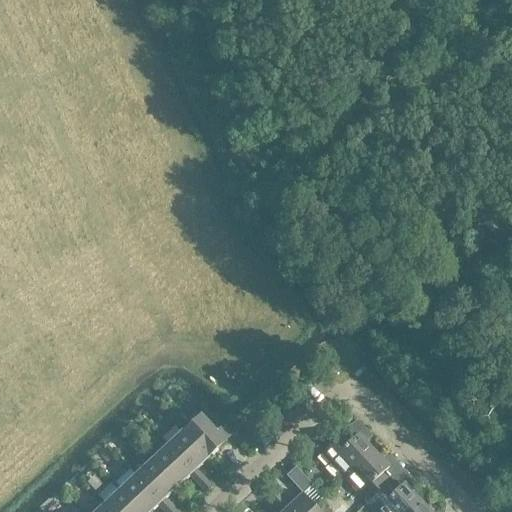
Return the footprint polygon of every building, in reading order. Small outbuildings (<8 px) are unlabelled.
[(216,431),(201,414),(184,430),(208,456),(231,435),(222,426),(216,431)] [(351,440),(338,426),(316,447),(322,453),(329,461),(345,478),(374,451),(358,434),(351,440)] [(184,430),(168,445),(192,471),(196,468),(208,456),(184,430)] [(192,471),(168,445),(152,460),(177,486),(189,475),(198,484),(204,477),(196,468),(192,471)] [(374,451),(345,478),(360,494),(362,493),(369,501),(390,481),(383,474),(389,467),(374,451)] [(161,501),(164,498),(177,486),(152,460),(136,475),(161,501)] [(296,467),(286,475),(304,494),(313,485),(296,467)] [(161,501),(136,475),(120,489),(141,511),(148,511),(158,504),(164,511),(167,511),(172,507),(164,498),(161,501)] [(213,486),(204,477),(198,484),(206,493),(213,486)] [(390,481),(369,501),(377,509),(375,510),(376,511),(406,511),(419,500),(403,483),(397,489),(390,481)] [(281,497),(273,488),(266,494),(275,503),(281,497)] [(111,511),(141,511),(120,489),(104,504),(111,511)] [(282,511),(283,511),(287,509),(289,511),(320,511),(303,494),(290,506),(281,497),(275,503),(282,511)] [(430,511),(419,500),(406,511),(430,511)] [(350,511),(342,503),(332,511),(350,511)]
